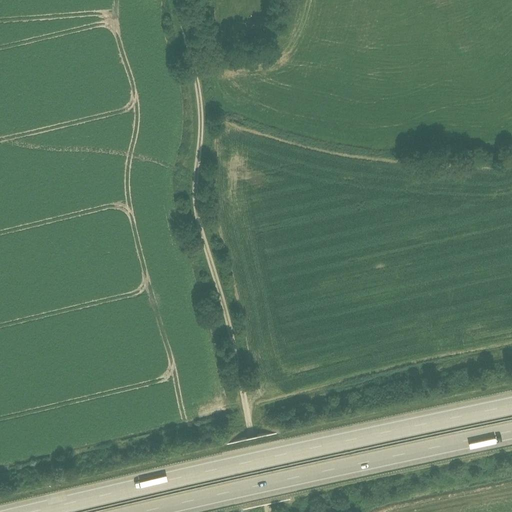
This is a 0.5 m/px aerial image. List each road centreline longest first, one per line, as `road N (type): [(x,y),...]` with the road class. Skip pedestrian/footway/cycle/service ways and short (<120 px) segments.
road 1 (track): [(182,0),(202,109),(200,231),(264,511)]
road 2 (motorway): [(511,400),(13,511)]
road 3 (motorway): [(140,511),(511,428)]
